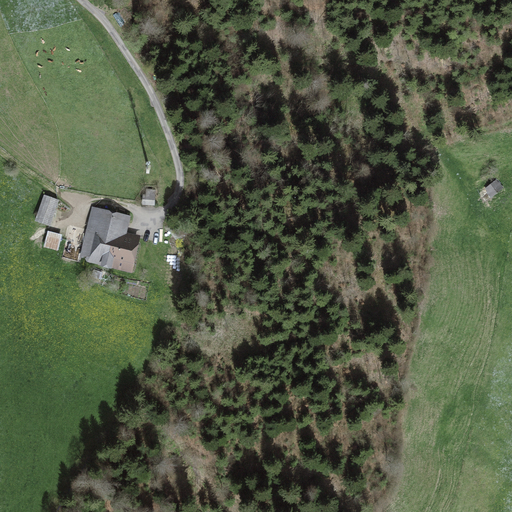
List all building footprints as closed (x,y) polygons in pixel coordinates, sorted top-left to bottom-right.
[(504,190),(499,183),(491,190),(496,197),(504,190)] [(143,204),(154,205),(155,191),(147,190),(146,196),(143,195),(143,204)] [(57,201),(45,196),(36,220),(49,225),(57,201)] [(82,255),(92,257),(91,261),(128,270),(135,241),(122,238),(127,218),(122,217),(122,216),(92,209),(88,230),(70,225),(62,258),(80,262),(82,255)] [(57,250),(60,238),(48,234),(45,247),(57,250)]
